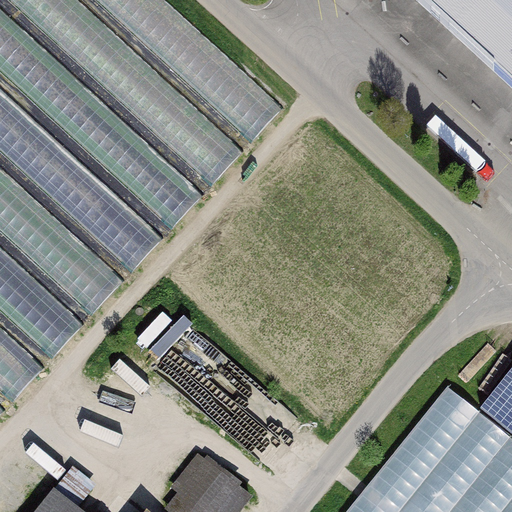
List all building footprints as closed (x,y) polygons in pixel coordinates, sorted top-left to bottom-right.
[(511,0),(415,0),(511,88),(511,0)] [(511,370),(481,409),(511,434),(511,370)] [(511,511),(511,441),(447,389),(347,511),(511,511)] [(203,461),(166,508),(171,511),(238,511),(249,498),(203,461)] [(76,511),(54,494),(38,511),(76,511)]
